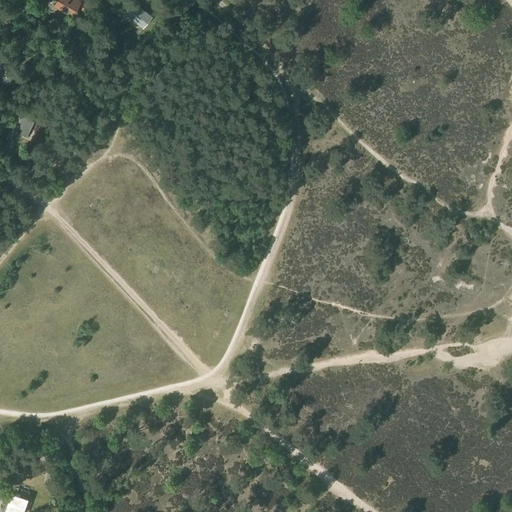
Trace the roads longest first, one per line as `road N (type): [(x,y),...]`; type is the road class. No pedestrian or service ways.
road 1 (track): [(211,0),(280,67),(298,128),(291,207),(214,381)]
road 2 (track): [(511,348),(471,361),(396,353),(214,381)]
road 3 (track): [(0,176),(45,203),(211,378)]
road 4 (track): [(89,156),(104,150),(132,158),(221,267),(262,284)]
road 5 (track): [(214,381),(367,511)]
road 6 (track): [(0,261),(119,115)]
road 7 (track): [(214,381),(58,422)]
